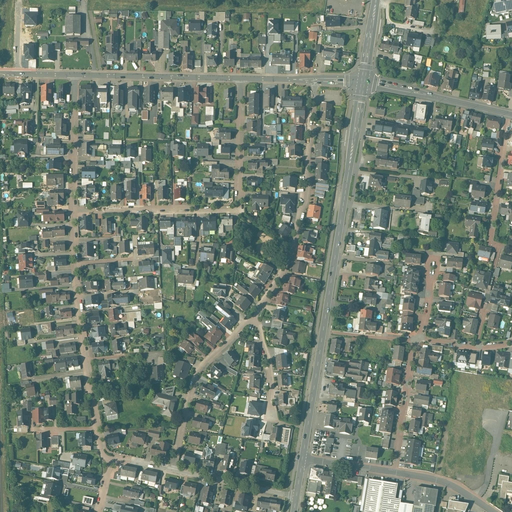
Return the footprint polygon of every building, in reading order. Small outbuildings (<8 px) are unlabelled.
[(405,0),(405,8),(407,8),(414,9),(415,0),(405,0)] [(508,16),(511,15),(511,0),(505,0),(506,4),(503,4),(495,1),(491,13),(495,14),(494,17),(499,18),(499,16),(508,15),(508,16)] [(414,9),(407,8),(405,18),(414,20),(416,10),(414,9)] [(221,13),(215,13),(215,17),(213,17),(213,21),(217,22),(221,22),(221,13)] [(29,16),(25,16),(25,27),(36,28),(36,16),(29,16)] [(80,18),(66,17),(66,35),(73,35),(73,36),(73,35),(80,36),(80,18)] [(339,18),(325,18),(325,27),(340,27),(339,18)] [(176,21),(161,21),(161,33),(166,33),(166,39),(168,39),(169,36),(178,36),(178,31),(175,31),(175,29),(176,29),(176,21)] [(200,21),(189,21),(189,31),(200,31),(200,21)] [(278,23),(269,23),(269,36),(274,36),(274,42),(280,42),(280,36),(278,36),(278,23)] [(298,24),(285,24),(284,32),(298,33),(298,24)] [(207,25),(207,37),(216,37),(216,33),(217,33),(217,30),(216,30),(216,26),(207,25)] [(489,28),(487,28),(486,31),(486,40),(500,39),(500,28),(489,28)] [(161,33),(158,33),(158,38),(158,46),(158,52),(168,53),(168,39),(166,39),(166,33),(161,33)] [(344,37),(332,35),(332,37),(331,36),(330,42),(331,43),(331,44),(338,46),(338,45),(340,45),(340,46),(343,46),(344,37)] [(414,36),(408,35),(407,41),(406,46),(413,47),(414,36)] [(414,36),(413,47),(419,48),(421,37),(414,36)] [(117,37),(106,38),(107,52),(106,52),(106,61),(116,61),(117,52),(117,37)] [(73,41),(66,41),(66,51),(66,49),(72,50),(72,51),(77,51),(77,44),(81,44),(81,46),(88,46),(88,41),(73,40),(73,41)] [(392,43),(381,42),(380,49),(391,51),(392,43)] [(33,48),(24,48),(24,57),(25,57),(25,62),(28,62),(33,62),(33,61),(33,48)] [(52,48),(49,48),(49,49),(44,49),(43,57),(43,62),(54,62),(54,51),(54,48),(52,48)] [(340,52),(324,49),(323,57),(325,57),(331,58),(331,60),(338,61),(340,52)] [(305,53),(300,52),(300,61),(300,63),(300,69),(308,69),(308,61),(309,61),(309,54),(310,54),(310,51),(305,51),(305,53)] [(127,52),(126,60),(126,61),(127,61),(133,61),(137,61),(137,52),(132,52),(127,52)] [(148,53),(143,53),(143,61),(155,62),(155,53),(153,53),(148,53)] [(234,53),(227,53),(227,58),(224,58),(224,67),(228,67),(228,66),(234,66),(234,58),(234,53)] [(413,58),(404,55),(401,67),(410,69),(413,61),(413,58)] [(178,56),(167,56),(167,59),(169,59),(169,66),(178,66),(178,56)] [(276,56),(272,56),(272,66),(280,66),(280,57),(276,57),(276,56)] [(285,56),(284,56),(284,57),(280,57),(280,66),(289,66),(289,56),(285,56)] [(192,57),(183,57),(183,70),(192,71),(192,57)] [(214,58),(210,58),(210,59),(207,59),(207,67),(216,67),(216,59),(214,59),(214,58)] [(241,59),(240,59),(240,65),(240,68),(249,68),(249,59),(241,59)] [(261,59),(249,59),(249,68),(260,68),(261,59)] [(437,77),(430,75),(425,81),(424,85),(435,88),(435,87),(437,77)] [(509,77),(500,75),(498,89),(509,91),(510,85),(508,85),(509,77)] [(448,81),(445,80),(442,90),(451,92),(453,82),(448,81)] [(481,85),(476,84),(475,88),(472,88),(472,87),(471,90),(469,98),(478,100),(479,93),(481,93),(481,85)] [(14,86),(4,85),(3,94),(14,94),(14,93),(14,86)] [(31,87),(21,86),(21,104),(29,105),(29,95),(31,95),(31,87)] [(51,87),(42,87),(41,107),(51,107),(51,87)] [(67,87),(59,87),(59,95),(57,95),(57,101),(59,101),(58,104),(65,105),(65,95),(67,95),(67,87)] [(91,88),(82,87),(81,97),(83,97),(83,101),(91,101),(94,101),(94,97),(95,97),(95,94),(92,94),(92,88),(91,88)] [(152,88),(148,87),(147,88),(147,89),(145,89),(144,105),(147,105),(146,107),(147,107),(151,108),(152,107),(152,105),(154,105),(155,89),(153,89),(153,88),(152,88)] [(107,88),(97,88),(97,97),(101,97),(101,105),(106,105),(106,103),(106,101),(107,101),(107,88)] [(123,89),(115,88),(114,92),(114,98),(114,99),(119,99),(118,107),(123,107),(123,89)] [(488,88),(485,88),(482,101),(491,103),(494,90),(488,88)] [(139,89),(129,89),(129,97),(129,106),(125,106),(125,118),(129,119),(129,111),(136,112),(136,97),(139,97),(139,89)] [(173,89),(161,89),(160,101),(160,103),(172,103),(173,98),(173,89)] [(203,89),(195,89),(194,103),(202,103),(202,99),(203,90),(203,89)] [(187,90),(180,90),(179,98),(176,98),(176,107),(179,107),(179,104),(188,104),(188,98),(186,98),(187,90)] [(211,90),(203,90),(202,99),(206,99),(206,104),(210,104),(211,90)] [(232,91),(224,91),(224,100),(226,100),(231,100),(232,100),(232,91)] [(273,92),(265,92),(265,96),(263,96),(263,102),(263,107),(273,107),(273,98),(273,92)] [(288,93),(282,92),(282,98),(281,108),(295,108),(302,109),(302,108),(302,99),(287,98),(288,93)] [(258,96),(249,96),(249,116),(258,116),(258,96)] [(416,103),(414,119),(424,120),(426,105),(416,103)] [(91,105),(83,105),(83,104),(81,104),(80,113),(91,114),(91,105)] [(331,106),(321,105),(320,122),(325,122),(330,122),(331,106)] [(205,115),(213,115),(213,107),(205,107),(205,115)] [(302,109),(295,108),(295,119),(296,119),(303,119),(304,119),(304,108),(302,108),(302,109)] [(385,109),(376,108),(375,115),(384,117),(385,109)] [(409,110),(404,110),(396,117),(396,120),(407,122),(409,110)] [(472,114),(463,112),(461,120),(464,121),(463,128),(469,129),(469,126),(472,114)] [(481,116),(472,114),(469,126),(469,129),(473,130),(474,123),(479,124),(481,116)] [(444,118),(436,117),(435,123),(435,126),(432,126),(431,129),(438,130),(439,128),(442,128),(444,118)] [(452,120),(444,118),(442,128),(446,129),(446,131),(450,131),(452,120)] [(493,119),(488,118),(487,128),(490,128),(490,129),(493,130),(494,129),(498,129),(500,120),(493,119)] [(432,121),(429,120),(427,130),(431,131),(431,129),(432,126),(435,126),(435,123),(432,122),(432,121)] [(251,124),(247,124),(247,134),(257,134),(257,137),(260,137),(260,121),(257,121),(257,124),(251,124)] [(86,122),(85,122),(81,122),(81,129),(81,133),(89,133),(89,122),(86,122)] [(325,122),(321,122),(321,127),(320,127),(320,132),(325,132),(329,132),(329,127),(325,127),(325,122)] [(61,123),(56,123),(56,124),(56,137),(66,137),(66,123),(61,123)] [(382,133),(383,125),(383,124),(376,123),(375,128),(375,133),(382,134),(382,133)] [(31,125),(23,125),(22,136),(32,136),(32,125),(31,125)] [(392,126),(383,125),(382,133),(391,135),(392,126)] [(398,127),(397,136),(406,137),(407,129),(398,127)] [(295,129),(292,129),(291,137),(293,138),(293,141),(300,141),(301,134),(301,129),(295,129)] [(414,129),(413,137),(422,139),(423,130),(414,129)] [(226,130),(219,130),(219,135),(215,135),(215,139),(215,140),(219,140),(230,140),(230,132),(226,131),(226,130)] [(319,135),(318,145),(316,145),(316,148),(316,159),(322,159),(327,159),(327,151),(325,151),(325,147),(331,148),(331,147),(327,147),(327,144),(329,144),(330,136),(325,135),(319,135)] [(53,138),(44,138),(44,147),(47,147),(53,147),(53,144),(53,140),(53,138)] [(493,142),(483,140),(482,148),(486,148),(486,149),(492,150),(493,142)] [(20,143),(20,142),(14,142),(15,152),(14,152),(14,154),(15,155),(17,155),(18,154),(25,154),(27,154),(27,142),(20,143)] [(391,144),(379,143),(377,150),(387,151),(387,150),(390,151),(391,144)] [(91,145),(82,145),(82,150),(82,152),(82,156),(91,156),(91,150),(97,150),(97,146),(91,146),(91,145)] [(206,146),(198,146),(197,156),(207,156),(207,150),(208,146),(206,146)] [(230,146),(221,146),(221,150),(219,150),(219,154),(229,155),(230,146)] [(53,147),(47,147),(47,156),(63,156),(63,147),(53,147)] [(112,147),(110,147),(110,156),(113,156),(113,157),(116,157),(116,156),(120,156),(120,147),(112,147)] [(177,147),(173,147),(173,151),(173,157),(183,157),(183,147),(177,147)] [(298,148),(289,148),(288,153),(289,153),(289,157),(299,157),(299,148),(298,148)] [(150,150),(142,150),(142,157),(141,163),(150,163),(150,150)] [(387,158),(380,157),(380,158),(376,157),(375,166),(397,169),(397,167),(398,167),(399,161),(387,159),(387,158)] [(492,160),(483,158),(483,159),(478,158),(477,167),(482,168),(491,169),(491,165),(492,165),(492,164),(493,164),(493,163),(493,162),(493,161),(492,161),(492,160)] [(61,162),(50,162),(50,165),(50,171),(49,171),(61,171),(61,167),(61,162)] [(262,163),(248,162),(248,170),(256,171),(257,171),(257,167),(260,167),(262,167),(262,163)] [(321,165),(316,165),(316,173),(326,173),(326,166),(321,165)] [(95,169),(82,169),(82,179),(95,179),(95,169)] [(219,170),(219,174),(212,173),(211,178),(228,179),(229,171),(219,170)] [(326,173),(316,173),(315,181),(318,181),(325,181),(326,173)] [(53,177),(51,177),(47,177),(47,187),(56,187),(56,185),(58,185),(63,185),(63,177),(58,177),(56,177),(53,177)] [(378,178),(374,177),(370,177),(368,187),(380,189),(382,179),(378,178)] [(295,179),(284,178),(283,188),(284,188),(285,189),(286,189),(287,188),(288,188),(295,189),(295,179)] [(254,179),(247,179),(247,187),(257,187),(258,179),(254,179)] [(187,189),(187,180),(177,180),(178,190),(184,190),(184,189),(187,189)] [(421,180),(419,194),(430,195),(431,181),(421,180)] [(135,183),(127,183),(127,201),(135,201),(135,183)] [(209,183),(204,183),(204,188),(206,188),(206,192),(205,192),(205,198),(223,198),(223,190),(228,190),(228,184),(221,184),(221,189),(219,189),(219,187),(214,187),(214,188),(211,188),(211,183),(209,183)] [(164,189),(164,185),(158,185),(158,189),(158,190),(158,200),(167,200),(167,189),(164,189)] [(476,187),(472,187),(471,196),(484,198),(485,189),(476,187)] [(82,188),(82,192),(81,192),(81,195),(82,195),(82,200),(91,200),(91,199),(98,199),(98,194),(95,194),(95,188),(82,188)] [(121,188),(112,188),(111,201),(120,201),(121,188)] [(324,191),(315,189),(314,197),(323,198),(324,191)] [(184,191),(175,191),(175,196),(176,196),(176,200),(184,200),(184,191)] [(63,192),(50,192),(50,200),(51,200),(51,205),(52,205),(54,206),(54,207),(62,207),(62,200),(63,200),(63,196),(63,194),(63,192)] [(262,197),(253,196),(252,206),(253,206),(253,211),(258,212),(258,206),(262,207),(263,208),(263,206),(267,207),(268,197),(262,197)] [(287,196),(282,196),(281,198),(281,205),(286,205),(286,214),(293,214),(293,206),(294,206),(294,197),(287,196)] [(410,198),(397,197),(395,207),(409,208),(410,204),(410,198)] [(487,202),(476,201),(475,204),(485,205),(484,209),(486,209),(487,202)] [(475,204),(471,203),(470,212),(484,214),(484,209),(485,205),(475,204)] [(511,207),(502,206),(500,215),(509,216),(508,223),(511,223),(511,207)] [(315,207),(315,208),(310,207),(309,210),(308,210),(307,218),(312,219),(312,218),(318,219),(320,208),(315,207)] [(387,213),(375,211),(373,228),(385,230),(387,213)] [(29,213),(17,213),(18,220),(19,220),(19,223),(27,223),(28,222),(28,221),(28,220),(27,220),(27,218),(30,218),(29,213)] [(48,213),(44,213),(44,217),(45,218),(46,221),(47,222),(52,222),(52,213),(48,213)] [(64,213),(52,213),(52,222),(64,222),(64,213)] [(480,219),(466,217),(465,226),(471,227),(469,238),(477,239),(478,228),(479,229),(480,219)] [(203,231),(204,232),(216,232),(215,226),(215,219),(211,219),(211,218),(208,218),(208,219),(203,219),(203,225),(203,231)] [(232,218),(220,218),(221,225),(218,225),(218,234),(221,234),(225,234),(225,225),(232,225),(232,218)] [(89,219),(83,219),(82,220),(80,220),(81,231),(86,231),(87,232),(91,232),(91,225),(91,219),(89,219)] [(429,220),(421,219),(420,231),(419,231),(418,231),(418,232),(417,232),(417,233),(418,234),(419,234),(436,237),(436,232),(428,231),(429,220)] [(146,220),(137,220),(131,220),(131,226),(137,226),(137,236),(146,236),(146,225),(146,220)] [(170,220),(160,220),(160,228),(167,228),(170,228),(170,223),(170,220)] [(188,220),(186,220),(177,220),(177,229),(183,229),(183,238),(188,238),(188,220)] [(110,221),(102,221),(103,235),(111,235),(110,221)] [(283,226),(280,230),(280,229),(277,234),(278,234),(285,239),(287,236),(286,235),(288,233),(288,232),(289,229),(283,226)] [(64,229),(52,229),(52,230),(53,237),(64,237),(64,229)] [(52,230),(44,230),(44,238),(53,238),(53,237),(52,230)] [(308,234),(305,233),(304,236),(303,237),(302,242),(312,244),(312,243),(314,243),(314,240),(313,239),(314,235),(308,234)] [(382,242),(381,243),(380,248),(381,247),(392,249),(393,240),(385,239),(384,242),(382,242)] [(380,242),(378,242),(371,241),(370,242),(370,249),(378,250),(378,248),(380,248),(381,243),(380,242)] [(112,242),(103,243),(104,252),(112,251),(112,248),(116,247),(116,244),(113,244),(112,244),(112,242)] [(120,244),(120,248),(120,255),(129,254),(129,243),(120,244)] [(458,244),(447,243),(446,254),(454,254),(457,255),(457,253),(458,244)] [(65,244),(53,244),(53,252),(65,251),(65,244)] [(34,245),(18,246),(19,254),(25,254),(25,251),(28,250),(28,252),(35,252),(34,245)] [(145,246),(137,247),(138,256),(146,255),(145,246)] [(153,246),(145,246),(146,255),(153,255),(154,255),(154,252),(153,246)] [(491,250),(479,247),(477,256),(489,259),(490,252),(491,250)] [(208,249),(201,248),(199,260),(206,261),(208,249)] [(231,249),(221,248),(220,259),(230,260),(231,253),(231,249)] [(212,249),(208,249),(206,261),(213,262),(215,250),(212,249)] [(388,254),(377,253),(378,250),(370,249),(368,257),(376,258),(380,258),(380,260),(387,261),(388,254)] [(171,251),(163,252),(163,265),(171,264),(171,261),(171,252),(171,251)] [(420,257),(407,256),(406,261),(405,260),(405,265),(420,266),(420,257)] [(153,258),(150,258),(150,262),(153,262),(153,267),(160,267),(159,257),(153,258)] [(508,258),(501,257),(499,265),(511,268),(511,262),(511,258),(508,258)] [(66,258),(54,259),(55,266),(55,267),(66,266),(66,258)] [(462,261),(448,260),(448,265),(446,264),(446,268),(461,270),(462,265),(462,261)] [(150,262),(139,263),(140,274),(154,273),(153,267),(153,262),(150,262)] [(297,263),(295,263),(293,273),(302,274),(304,265),(297,263)] [(266,267),(262,265),(259,270),(258,269),(258,270),(269,277),(271,275),(273,270),(266,267)] [(379,268),(367,266),(366,275),(378,276),(379,268)] [(113,267),(105,267),(106,278),(114,277),(120,276),(119,270),(119,269),(114,270),(113,267)] [(269,277),(258,270),(257,272),(257,271),(252,278),(256,280),(264,285),(267,281),(269,277)] [(180,271),(179,271),(179,272),(178,283),(192,284),(193,284),(193,279),(194,272),(180,271)] [(489,274),(476,271),(474,278),(479,280),(477,287),(485,289),(486,289),(486,286),(489,274)] [(48,273),(38,274),(39,281),(45,280),(45,282),(49,282),(48,273)] [(300,277),(290,275),(289,279),(290,280),(290,282),(289,283),(288,286),(295,287),(299,288),(300,284),(299,283),(300,277)] [(20,289),(33,288),(32,277),(19,277),(20,289)] [(68,277),(57,277),(57,280),(58,285),(68,284),(68,277)] [(418,279),(404,277),(404,283),(406,284),(406,286),(415,287),(415,285),(417,285),(418,279)] [(373,281),(365,280),(364,290),(372,291),(372,289),(377,290),(378,285),(373,285),(373,281)] [(114,282),(106,282),(107,293),(115,292),(115,290),(125,290),(124,285),(114,285),(114,282)] [(97,284),(84,285),(84,293),(97,292),(97,284)] [(260,291),(252,285),(246,293),(254,299),(260,291)] [(288,286),(284,285),(283,288),(284,289),(283,292),(282,291),(282,295),(288,297),(289,294),(292,294),(293,292),(294,291),(295,287),(288,286)] [(406,286),(403,286),(403,290),(404,290),(404,293),(411,294),(416,294),(417,288),(415,287),(406,286)] [(219,287),(214,287),(213,293),(218,294),(218,298),(224,298),(226,288),(219,287)] [(503,289),(494,287),(492,295),(493,295),(491,303),(492,303),(492,302),(495,303),(495,304),(497,295),(499,296),(500,293),(502,294),(503,289)] [(53,293),(46,294),(47,304),(59,303),(59,302),(58,294),(58,295),(58,297),(57,298),(57,294),(53,294),(53,293)] [(482,296),(469,293),(467,300),(470,300),(469,306),(472,307),(475,308),(475,309),(479,310),(480,309),(480,308),(479,306),(482,296)] [(69,294),(58,294),(59,302),(70,301),(69,294)] [(282,295),(277,294),(276,298),(277,299),(276,305),(285,307),(286,301),(287,301),(288,297),(282,295)] [(376,296),(363,294),(362,304),(375,305),(376,296)] [(499,296),(497,295),(495,304),(508,307),(510,298),(499,296)] [(116,296),(107,297),(108,301),(101,302),(102,309),(108,309),(108,307),(117,306),(117,305),(125,304),(125,297),(116,297),(116,296)] [(250,303),(241,297),(235,305),(243,312),(247,307),(250,303)] [(97,299),(86,300),(86,307),(98,306),(97,299)] [(230,308),(224,303),(221,306),(223,308),(228,311),(230,308)] [(446,304),(439,303),(439,306),(436,307),(438,311),(450,313),(450,309),(453,309),(454,305),(446,304)] [(228,311),(223,308),(220,311),(227,316),(228,315),(230,313),(228,311)] [(71,310),(60,312),(61,316),(61,319),(71,318),(71,310)] [(117,311),(109,312),(110,322),(122,321),(121,316),(117,316),(117,311)] [(274,312),(272,321),(282,323),(283,323),(285,314),(276,312),(274,312)] [(361,313),(360,320),(370,321),(371,314),(361,313)] [(98,314),(87,315),(88,324),(99,323),(98,314)] [(136,314),(121,316),(122,324),(133,322),(134,322),(134,319),(137,319),(136,314)] [(219,321),(211,314),(208,318),(216,324),(219,321)] [(227,316),(224,319),(225,319),(226,322),(223,325),(229,330),(236,321),(228,315),(227,316)] [(496,316),(490,315),(487,326),(493,328),(494,325),(497,326),(499,317),(496,316)] [(208,318),(207,317),(203,323),(211,329),(213,327),(216,324),(208,318)] [(477,322),(468,320),(463,319),(462,324),(466,325),(464,333),(474,335),(477,322)] [(370,321),(360,320),(360,326),(359,326),(359,332),(369,333),(369,332),(375,333),(376,327),(373,326),(373,325),(370,324),(370,321)] [(436,320),(435,325),(440,326),(440,329),(449,330),(450,322),(440,321),(436,320)] [(53,324),(39,326),(40,334),(54,332),(53,324)] [(401,324),(400,324),(400,331),(401,331),(401,332),(406,332),(411,333),(412,326),(411,326),(401,324)] [(119,326),(110,327),(111,331),(110,331),(110,334),(111,334),(112,338),(120,336),(127,335),(126,330),(124,330),(119,331),(119,326)] [(73,327),(62,329),(63,336),(73,335),(73,327)] [(222,334),(213,327),(211,329),(210,331),(208,332),(206,335),(206,336),(205,337),(214,344),(222,334)] [(102,329),(92,330),(93,334),(92,334),(93,335),(93,339),(100,338),(104,338),(103,330),(102,329)] [(449,330),(440,329),(439,336),(448,337),(449,330)] [(30,330),(21,331),(22,341),(25,341),(27,340),(31,339),(30,330)] [(288,333),(279,331),(277,339),(277,338),(276,345),(285,347),(286,339),(294,340),(295,335),(288,334),(288,333)] [(202,342),(194,335),(194,336),(192,334),(189,337),(190,338),(188,340),(189,341),(197,348),(202,342)] [(121,341),(112,342),(113,353),(122,352),(121,341)] [(341,342),(332,341),(330,354),(339,355),(340,348),(341,348),(342,345),(340,345),(341,342)] [(193,348),(185,342),(180,348),(188,354),(193,348)] [(75,344),(64,346),(64,348),(65,353),(76,352),(75,344)] [(94,345),(92,345),(93,348),(93,353),(96,353),(96,354),(101,354),(101,353),(104,352),(103,344),(94,345)] [(355,345),(348,344),(346,352),(354,353),(355,345)] [(254,347),(249,347),(248,356),(249,356),(258,357),(258,351),(256,349),(254,349),(254,347)] [(404,349),(394,347),(392,361),(395,362),(401,363),(402,363),(404,349)] [(281,349),(273,348),(274,358),(276,357),(284,356),(284,353),(281,352),(281,349)] [(430,351),(421,350),(419,361),(428,363),(428,361),(436,362),(437,355),(429,353),(430,351)] [(231,352),(227,355),(224,358),(230,366),(234,362),(237,360),(234,357),(235,356),(231,352)] [(468,353),(457,352),(457,354),(456,362),(467,364),(468,354),(468,353)] [(490,354),(483,353),(482,362),(481,365),(482,365),(489,366),(490,354)] [(510,355),(496,354),(495,363),(501,363),(501,368),(508,369),(510,355)] [(258,357),(249,356),(249,361),(249,367),(248,367),(248,368),(251,368),(258,368),(259,357),(258,357)] [(284,356),(276,357),(277,370),(287,369),(285,356),(284,356)] [(195,359),(187,357),(185,363),(192,365),(195,359)] [(234,362),(230,366),(224,358),(218,362),(227,367),(228,368),(230,366),(232,368),(236,365),(234,362)] [(77,359),(69,360),(69,363),(66,363),(67,368),(78,367),(77,359)] [(61,361),(54,362),(55,367),(55,372),(66,370),(64,362),(61,362),(61,361)] [(335,364),(330,364),(328,365),(326,375),(327,377),(338,379),(338,378),(364,382),(366,382),(367,372),(369,364),(351,361),(350,370),(346,370),(345,371),(344,371),(345,366),(335,365),(335,364)] [(428,363),(419,361),(418,365),(416,374),(429,376),(430,376),(431,374),(432,367),(427,366),(428,363)] [(109,362),(98,364),(99,373),(100,373),(110,371),(110,369),(114,369),(114,366),(113,362),(109,362)] [(189,367),(177,363),(173,375),(185,379),(189,367)] [(30,365),(21,366),(22,372),(23,379),(30,378),(29,371),(31,371),(30,365)] [(224,371),(216,365),(211,371),(214,374),(218,378),(222,374),(224,371)] [(228,368),(227,367),(225,370),(236,377),(237,373),(228,368)] [(394,371),(388,370),(388,371),(386,383),(386,384),(391,385),(399,386),(401,372),(395,371),(395,368),(394,368),(394,371)] [(158,369),(152,369),(152,380),(156,380),(156,381),(162,381),(162,369),(158,369)] [(110,371),(100,373),(102,380),(104,380),(105,380),(111,379),(110,371)] [(260,378),(251,377),(250,389),(259,390),(260,378)] [(286,377),(278,377),(279,388),(287,387),(286,377)] [(79,379),(69,380),(70,389),(75,388),(81,388),(79,379)] [(430,382),(422,381),(422,382),(417,382),(415,390),(425,391),(426,386),(430,386),(430,382)] [(33,385),(26,386),(27,397),(34,396),(35,395),(34,391),(33,385)] [(211,388),(204,385),(200,393),(213,399),(217,390),(214,389),(211,387),(211,388)] [(356,393),(342,390),(342,387),(331,385),(329,385),(329,386),(330,386),(328,394),(330,395),(334,396),(336,397),(337,396),(340,397),(343,397),(342,402),(348,403),(354,404),(355,399),(366,401),(367,396),(370,396),(371,391),(364,390),(357,389),(356,393)] [(175,387),(163,389),(161,395),(155,394),(153,402),(166,406),(165,410),(163,410),(163,411),(162,414),(172,417),(176,399),(172,398),(175,387)] [(77,395),(70,396),(70,397),(66,397),(66,400),(66,401),(70,401),(71,405),(76,405),(76,406),(80,406),(80,401),(82,401),(81,395),(81,391),(77,391),(77,395)] [(393,393),(386,392),(385,398),(396,400),(397,393),(393,393)] [(287,396),(279,396),(279,400),(279,406),(287,405),(286,400),(287,400),(287,396)] [(291,397),(287,396),(287,400),(286,400),(287,405),(287,406),(295,406),(295,398),(291,397)] [(425,398),(414,397),(413,404),(421,406),(427,407),(428,403),(429,399),(425,398)] [(396,400),(385,398),(384,405),(392,407),(395,407),(396,400)] [(111,399),(102,401),(103,407),(105,407),(115,405),(114,401),(111,402),(111,399)] [(208,404),(198,401),(196,410),(206,413),(208,404)] [(337,404),(328,402),(327,411),(336,412),(337,404)] [(31,403),(24,403),(24,412),(27,412),(32,412),(31,403)] [(250,404),(248,416),(260,418),(262,405),(256,405),(250,403),(250,404)] [(71,405),(67,405),(68,416),(76,415),(76,406),(76,405),(71,405)] [(115,405),(105,407),(107,417),(117,415),(115,405)] [(413,407),(411,416),(420,417),(421,409),(413,407)] [(44,410),(44,409),(35,410),(36,412),(36,421),(36,425),(40,425),(40,424),(45,423),(45,421),(44,421),(44,410)] [(44,410),(44,421),(45,421),(53,421),(53,414),(54,414),(54,410),(44,410)] [(370,412),(360,410),(358,421),(357,426),(368,427),(370,412)] [(394,413),(383,411),(382,419),(393,420),(394,413)] [(27,412),(24,412),(18,412),(18,427),(22,427),(22,430),(27,430),(27,427),(27,412)] [(335,418),(326,416),(324,427),(333,429),(334,425),(340,425),(341,419),(335,419),(335,418)] [(202,420),(194,419),(192,427),(207,431),(209,422),(207,421),(205,421),(202,420)] [(352,421),(341,419),(339,433),(350,434),(352,421)] [(393,420),(382,419),(381,425),(392,427),(393,420)] [(246,432),(245,437),(255,438),(256,431),(257,431),(258,426),(257,425),(258,424),(256,423),(247,422),(247,425),(246,425),(246,428),(245,432),(246,432)] [(419,423),(410,422),(408,437),(413,438),(413,434),(417,434),(418,429),(419,423)] [(392,427),(381,425),(379,433),(384,433),(390,434),(392,427)] [(282,430),(272,429),(271,436),(270,442),(274,443),(275,443),(276,440),(280,441),(282,430)] [(290,432),(282,430),(280,441),(288,442),(290,432)] [(207,433),(200,432),(199,436),(200,436),(200,439),(205,440),(207,433)] [(145,436),(134,434),(133,438),(131,438),(130,439),(129,441),(130,443),(132,444),(131,446),(132,448),(136,448),(137,447),(138,444),(143,445),(143,443),(146,444),(148,438),(145,438),(145,436)] [(199,436),(190,434),(188,443),(199,445),(200,439),(200,436),(199,436)] [(113,435),(107,437),(109,446),(119,444),(118,436),(117,435),(113,435)] [(271,436),(263,435),(261,442),(269,443),(269,441),(270,442),(271,436)] [(43,436),(36,436),(37,451),(42,450),(42,449),(47,449),(47,438),(44,439),(43,436)] [(91,436),(80,436),(80,440),(79,440),(79,443),(80,443),(80,447),(83,447),(91,447),(91,443),(92,443),(92,439),(91,439),(91,436)] [(333,440),(327,439),(326,444),(325,453),(329,454),(330,445),(332,445),(333,440)] [(197,446),(189,444),(188,450),(193,451),(196,452),(197,446)] [(225,445),(221,444),(220,449),(218,457),(218,455),(225,456),(228,457),(230,451),(224,450),(225,445)] [(157,448),(152,447),(151,456),(164,459),(166,450),(157,448)] [(208,448),(206,449),(205,449),(203,449),(201,459),(204,460),(205,456),(210,457),(210,459),(212,458),(211,455),(212,454),(211,453),(212,451),(210,450),(208,448)] [(377,450),(367,449),(365,458),(376,459),(377,450)] [(87,457),(74,455),(72,466),(85,468),(87,457)] [(199,458),(186,455),(184,463),(197,466),(199,458)] [(210,457),(205,456),(204,460),(203,467),(213,469),(214,460),(210,459),(210,457)] [(228,457),(225,456),(222,471),(230,472),(232,464),(233,464),(234,458),(228,457)] [(71,464),(58,462),(57,468),(69,470),(70,470),(71,464)] [(249,468),(240,466),(240,465),(238,473),(243,474),(243,475),(247,476),(249,467),(249,468)] [(268,468),(256,465),(254,477),(255,478),(257,469),(261,470),(267,471),(268,468)] [(129,468),(122,467),(120,476),(127,478),(129,468)] [(137,470),(129,468),(127,478),(135,480),(137,471),(137,470)] [(59,481),(60,472),(48,469),(46,478),(59,481)] [(267,471),(261,470),(260,475),(266,476),(265,480),(274,482),(276,473),(267,471)] [(315,494),(316,488),(320,488),(320,483),(324,484),(324,487),(325,488),(328,473),(321,472),(321,473),(317,472),(317,471),(312,470),(312,471),(310,471),(309,482),(308,493),(315,494)] [(150,473),(143,471),(142,472),(141,481),(148,483),(150,473)] [(158,474),(150,473),(148,483),(155,484),(156,483),(157,477),(158,474)] [(337,474),(328,473),(325,488),(324,496),(334,497),(335,488),(337,474)] [(96,477),(88,476),(87,484),(94,486),(96,477)] [(511,483),(508,483),(509,477),(499,476),(497,485),(501,486),(499,502),(505,503),(506,494),(511,494),(511,483)] [(177,482),(167,479),(165,488),(175,490),(177,482)] [(397,486),(371,482),(366,511),(398,511),(400,501),(395,500),(397,486)] [(53,486),(46,484),(46,485),(45,490),(59,493),(60,487),(53,486)] [(197,486),(185,484),(185,487),(184,493),(187,494),(188,493),(194,494),(194,496),(197,486)] [(133,487),(132,490),(125,488),(123,496),(134,498),(134,499),(138,500),(139,493),(141,494),(142,489),(133,487)] [(214,490),(205,488),(201,503),(210,505),(214,490)] [(437,492),(416,488),(412,508),(418,509),(419,506),(433,508),(434,508),(437,492)] [(59,493),(45,490),(44,495),(44,496),(50,497),(58,499),(59,493)] [(231,493),(223,492),(220,504),(228,506),(231,493)] [(249,497),(240,495),(239,503),(238,504),(247,505),(249,497)] [(93,499),(84,497),(82,504),(92,506),(93,499)] [(452,498),(452,499),(449,498),(448,503),(446,511),(465,511),(468,505),(466,505),(466,506),(463,505),(463,504),(457,504),(458,501),(455,500),(455,498),(452,498)] [(271,501),(258,499),(257,508),(261,508),(270,510),(271,501)] [(281,502),(271,501),(270,510),(273,510),(279,511),(281,502)] [(247,505),(238,504),(239,503),(236,503),(235,510),(244,511),(244,510),(246,510),(247,505)]
